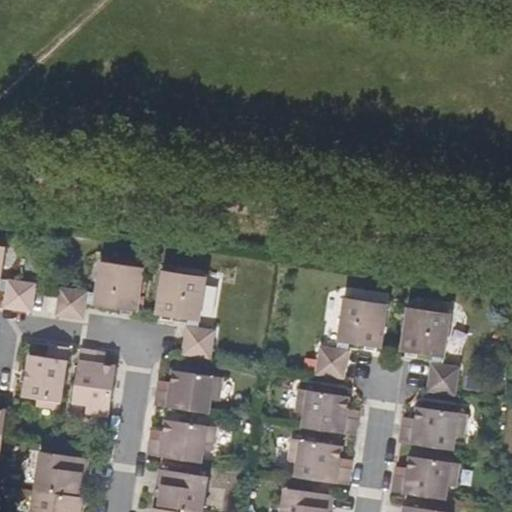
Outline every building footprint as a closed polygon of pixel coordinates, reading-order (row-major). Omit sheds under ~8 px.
[(34,310),(38,285),(39,282),(3,277),(7,245),(0,243),(0,287),(8,289),(6,306),(34,310)] [(88,300),(140,307),(147,265),(104,259),(98,291),(62,285),(62,287),(58,313),(86,316),(88,300)] [(190,314),(185,350),(213,355),(217,328),(201,325),(208,275),(165,268),(158,310),(190,314)] [(319,371),(348,375),(353,340),(385,345),(391,303),(348,296),(340,346),(324,343),(319,371)] [(435,352),(430,387),(462,392),(465,365),(448,363),(454,313),(411,306),(405,348),(435,352)] [(62,406),(71,345),(51,342),(49,355),(31,352),(25,394),(39,396),(38,404),(62,406)] [(99,349),(82,347),(74,400),(88,402),(88,410),(111,413),(119,362),(98,360),(99,349)] [(161,386),(159,402),(211,410),(212,397),(222,399),(225,376),(173,368),(171,387),(161,386)] [(304,424),(358,432),(361,415),(350,414),(353,395),(302,386),(299,410),(306,411),(304,424)] [(0,457),(2,457),(5,434),(9,407),(0,405),(0,457)] [(406,421),(404,437),(457,446),(459,432),(467,433),(469,412),(420,405),(416,422),(406,421)] [(152,452),(165,454),(204,460),(206,446),(215,447),(217,425),(167,417),(164,438),(154,436),(152,452)] [(297,474),(338,480),(351,481),(353,465),(343,464),(345,443),(295,435),(292,459),(299,460),(297,474)] [(37,488),(86,494),(91,458),(91,456),(43,449),(37,488)] [(409,490),(447,496),(449,483),(457,484),(460,463),(448,462),(451,459),(432,457),(412,454),(409,473),(399,472),(397,488),(409,490)] [(163,467),(158,505),(205,511),(210,474),(163,467)] [(333,511),(337,491),(290,485),(285,511),(333,511)] [(83,511),(86,494),(37,488),(33,511),(83,511)]
